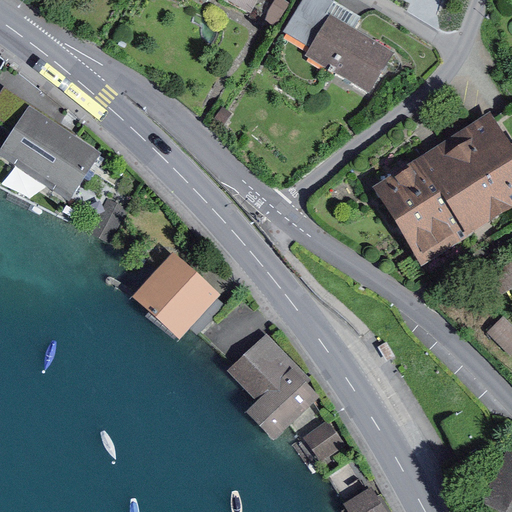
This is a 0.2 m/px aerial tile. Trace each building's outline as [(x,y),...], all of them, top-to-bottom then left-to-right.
[(200,0),(245,24),(257,0),(200,0)] [(392,54),(353,32),(360,19),(326,0),(301,0),(281,37),(307,52),(301,62),(366,99),(392,54)] [(0,94),(0,127),(10,134),(0,149),(0,165),(68,209),(101,158),(54,128),(58,123),(4,88),(0,94)] [(511,107),(491,120),(511,151),(511,107)] [(511,151),(491,120),(488,116),(369,194),(421,272),(511,212),(511,151)] [(124,211),(108,202),(93,232),(109,241),(124,211)] [(177,335),(187,324),(213,296),(175,262),(162,276),(144,297),(141,301),(177,335)] [(509,359),(511,355),(511,329),(501,320),(486,337),(509,359)] [(312,398),(288,373),(293,368),(264,339),(235,367),(268,401),(253,415),(273,436),(287,423),(312,398)] [(322,458),(341,444),(328,425),(309,439),(322,458)] [(511,511),(511,452),(507,450),(479,510),(483,511),(511,511)] [(348,511),(388,511),(378,495),(372,498),(370,494),(347,509),(348,511)]
